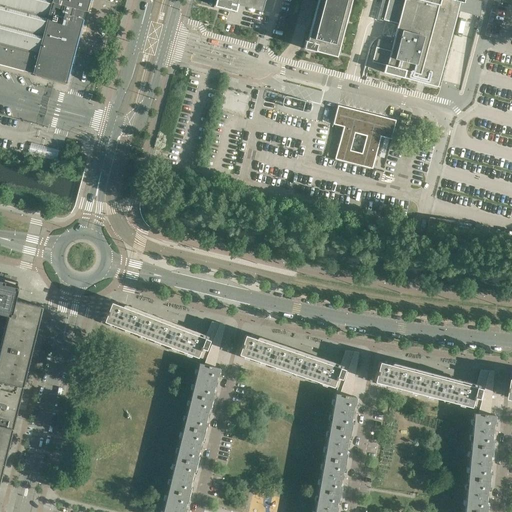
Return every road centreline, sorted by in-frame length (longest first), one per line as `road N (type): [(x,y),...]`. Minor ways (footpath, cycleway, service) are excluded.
road 1 (tertiary): [(511,340),(376,324),(183,282)]
road 2 (tertiary): [(22,509),(62,341)]
road 3 (tertiary): [(114,124),(129,126),(145,113),(177,0)]
road 4 (residential): [(196,511),(228,380)]
road 5 (tertiary): [(148,0),(114,124)]
